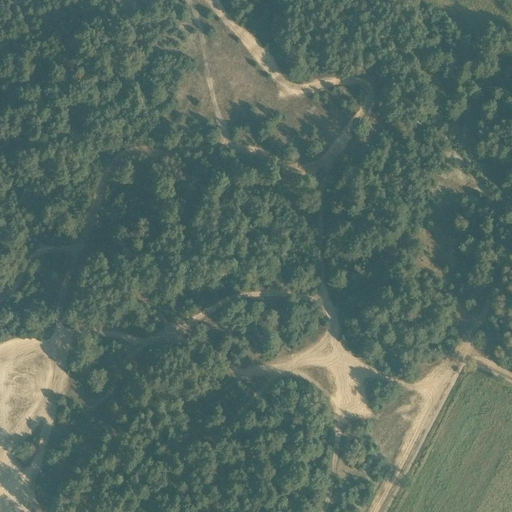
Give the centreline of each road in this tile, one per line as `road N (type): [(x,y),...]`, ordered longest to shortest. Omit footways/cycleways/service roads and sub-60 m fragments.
road 1 (track): [(464,352),(373,511)]
road 2 (track): [(511,374),(464,352),(511,263)]
